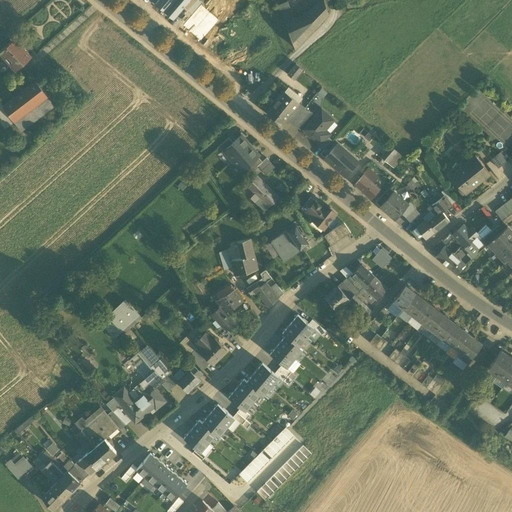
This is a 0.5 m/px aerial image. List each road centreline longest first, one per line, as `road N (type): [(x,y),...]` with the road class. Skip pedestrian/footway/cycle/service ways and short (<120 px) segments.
road 1 (residential): [(72,511),(246,356),(298,288),(380,228)]
road 2 (residential): [(380,228),(100,0)]
road 3 (residential): [(421,260),(349,340),(426,398)]
road 4 (residential): [(133,0),(251,98)]
road 5 (track): [(511,176),(414,253)]
